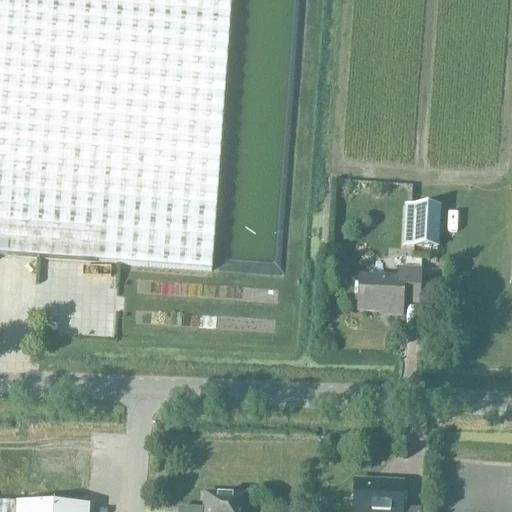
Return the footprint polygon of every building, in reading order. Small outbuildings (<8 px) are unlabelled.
[(0,0),(0,256),(213,272),(232,0),(0,0)] [(414,249),(437,250),(439,210),(415,210),(414,249)] [(385,317),(402,318),(402,305),(420,306),(421,273),(398,272),(397,281),(361,280),(360,313),(385,314),(385,317)] [(406,511),(407,488),(377,487),(377,482),(357,482),(355,511),(406,511)] [(205,511),(243,511),(244,497),(207,496),(205,511)]
